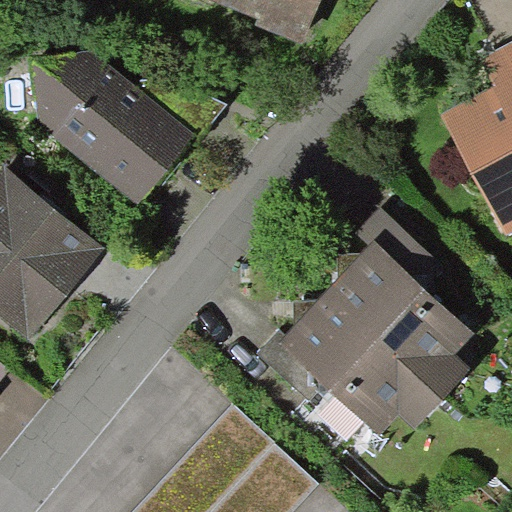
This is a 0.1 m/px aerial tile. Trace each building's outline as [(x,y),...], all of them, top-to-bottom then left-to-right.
[(173,0),(311,48),(328,0),(173,0)] [(511,41),(480,58),(494,85),(442,113),(507,235),(511,232),(511,41)] [(207,145),(106,61),(42,69),(47,132),(149,216),(207,145)] [(96,255),(0,179),(0,319),(28,341),(96,255)] [(381,207),(355,234),(368,246),(374,239),(420,283),(439,263),(381,207)] [(420,283),(374,239),(368,246),(285,334),(280,340),(332,387),(381,433),(399,414),(414,428),(471,368),(456,354),(475,333),(420,283)] [(280,340),(285,334),(279,328),(257,353),(314,406),(332,387),(280,340)] [(228,404),(122,511),(289,511),(314,487),(228,404)]
